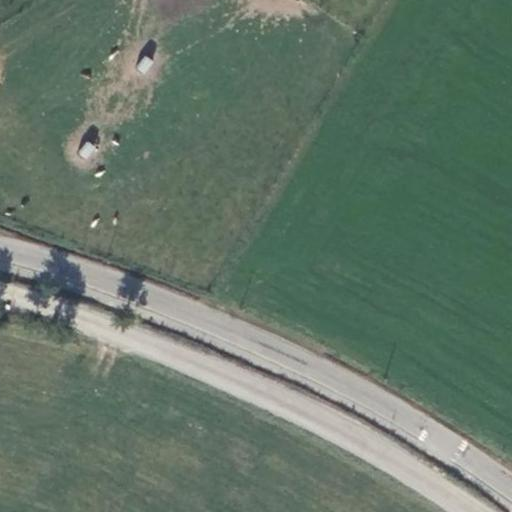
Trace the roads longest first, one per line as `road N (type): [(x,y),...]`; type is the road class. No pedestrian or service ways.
road 1 (unclassified): [(511,486),(341,381),(150,298),(0,252)]
road 2 (track): [(468,511),(388,452),(0,295)]
